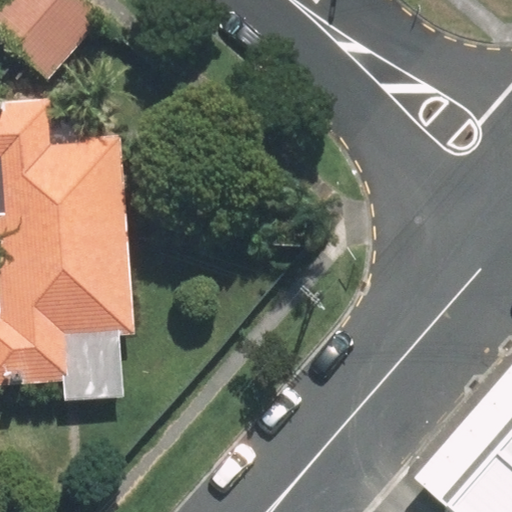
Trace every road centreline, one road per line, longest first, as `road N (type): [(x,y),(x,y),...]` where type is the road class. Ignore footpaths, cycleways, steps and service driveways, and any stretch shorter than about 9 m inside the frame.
road 1 (residential): [(241,511),(500,248)]
road 2 (residential): [(500,248),(409,175),(256,0)]
road 3 (residential): [(500,248),(290,511)]
road 4 (residential): [(340,0),(511,102)]
